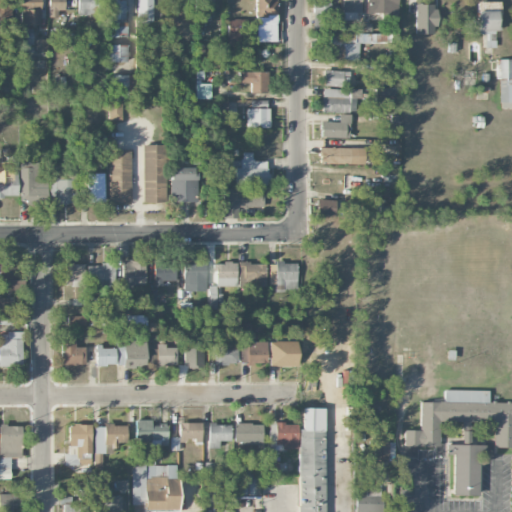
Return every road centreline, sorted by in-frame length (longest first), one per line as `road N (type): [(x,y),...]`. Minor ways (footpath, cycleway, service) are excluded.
road 1 (residential): [(0,397),(301,396)]
road 2 (residential): [(300,234),(0,236)]
road 3 (residential): [(45,511),(43,236)]
road 4 (residential): [(300,0),(300,234)]
